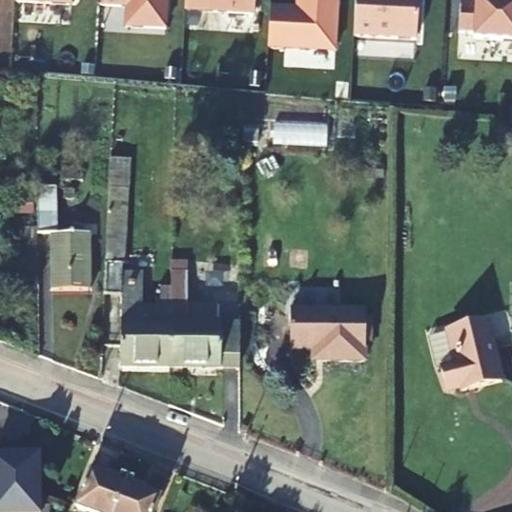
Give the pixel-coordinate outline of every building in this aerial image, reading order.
[(74,0),(31,0),(31,6),(74,8),(74,0)] [(166,0),(99,0),(99,9),(126,10),(125,30),(165,32),(166,0)] [(254,0),(184,0),(184,13),(254,17),(254,0)] [(285,14),(270,14),(267,51),(334,55),(337,0),(296,0),(296,12),(285,12),(285,14)] [(418,0),(355,0),(353,39),(416,43),(418,0)] [(501,2),(476,1),(474,42),(511,43),(511,3),(501,3),(501,2)] [(167,381),(168,303),(156,302),(155,322),(138,322),(138,273),(119,274),(121,162),(106,162),(104,309),(118,308),(116,380),(167,381)] [(49,214),(32,214),(32,248),(49,248),(49,214)] [(29,296),(30,244),(16,244),(16,296),(29,296)] [(79,247),(49,248),(49,307),(80,307),(79,247)] [(230,382),(230,337),(210,337),(210,323),(183,322),(184,286),(169,285),(168,303),(167,381),(230,382)] [(322,360),(322,370),(358,370),(359,321),(285,321),(285,359),(308,359),(322,360)] [(456,404),(476,400),(480,334),(445,341),(452,378),(438,381),(442,403),(455,400),(456,404)] [(322,360),(308,359),(308,370),(322,370),(322,360)] [(73,511),(111,511),(119,492),(86,479),(73,511)] [(148,511),(151,505),(119,492),(111,511),(148,511)]
